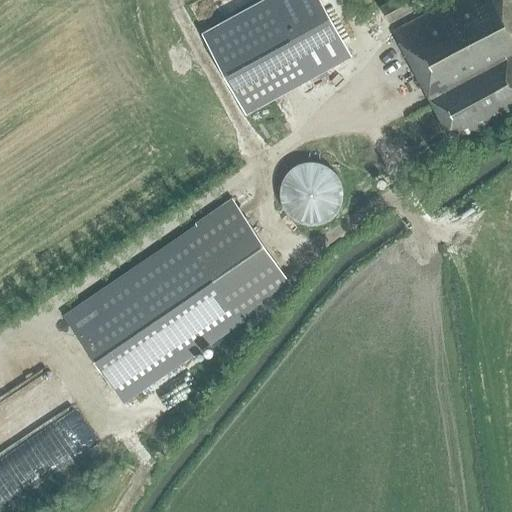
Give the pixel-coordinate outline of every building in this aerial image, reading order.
[(306,0),(267,0),(196,42),(238,119),(340,60),(306,0)] [(388,0),(378,5),(387,22),(418,6),(414,0),(388,0)] [(511,0),(450,0),(394,31),(456,146),(511,115),(511,0)] [(340,203),(342,193),(340,184),(336,175),(329,168),(320,163),(310,162),(300,163),(291,168),(284,175),(280,184),(278,193),(280,203),(284,212),(291,219),(300,224),(310,225),(320,224),(329,219),(336,212),(340,203)] [(195,226),(63,316),(121,402),(254,312),(257,316),(294,291),(231,198),(193,223),(195,226)] [(49,369),(0,403),(0,463),(4,461),(15,476),(36,461),(30,453),(41,446),(36,439),(78,409),(49,369)]
